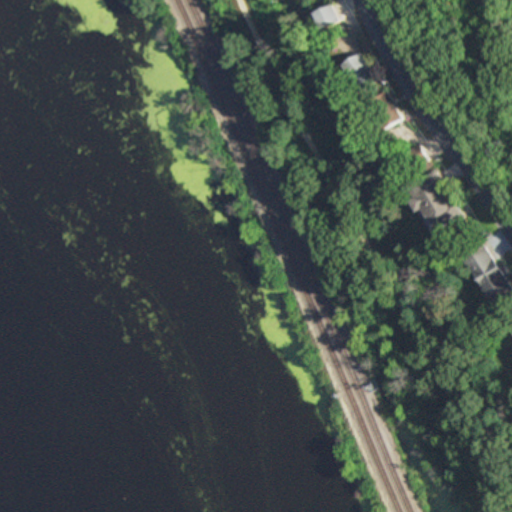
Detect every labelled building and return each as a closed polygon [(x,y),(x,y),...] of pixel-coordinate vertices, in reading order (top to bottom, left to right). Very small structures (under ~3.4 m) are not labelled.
[(318,13),(326,31),(344,23),(335,5),(318,13)] [(364,94),(382,81),(363,53),(345,66),(364,94)] [(387,129),(404,121),(392,93),(374,101),(387,129)] [(438,232),(465,216),(439,170),(411,185),(438,232)] [(498,309),(511,301),(511,285),(487,242),(466,254),(498,309)]
